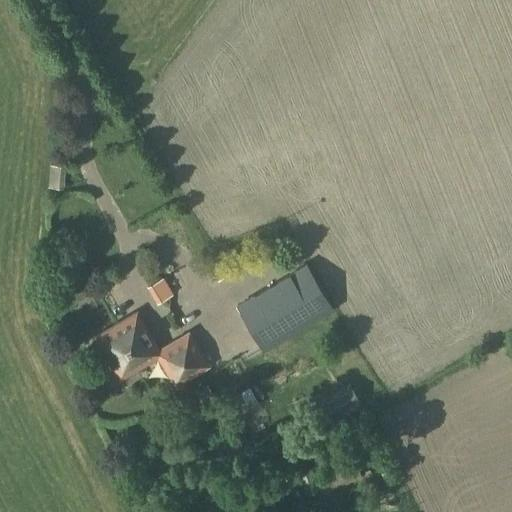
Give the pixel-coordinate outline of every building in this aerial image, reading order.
[(262,348),(332,307),(307,264),(289,274),(254,294),(254,295),(237,306),(262,348)] [(150,304),(165,293),(154,277),(139,288),(150,304)] [(68,306),(85,335),(127,310),(118,294),(100,304),(93,291),(68,306)] [(90,336),(117,380),(155,357),(173,388),(210,365),(187,329),(159,346),(135,308),(90,336)] [(323,425),(359,403),(347,384),(313,405),(323,425)] [(328,490),(361,476),(349,452),(319,466),(323,476),(315,478),(311,470),(294,478),(303,498),(320,491),(319,489),(326,486),(328,490)]
